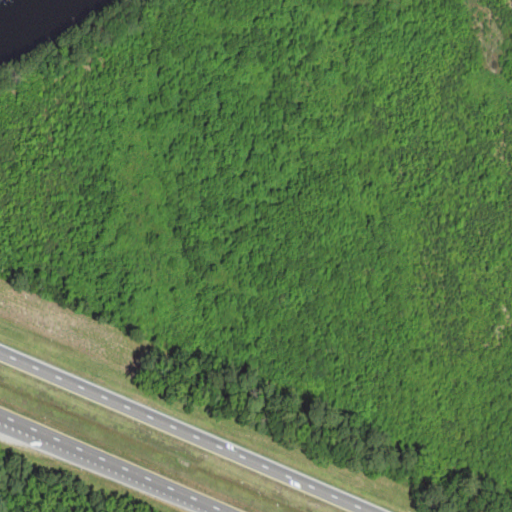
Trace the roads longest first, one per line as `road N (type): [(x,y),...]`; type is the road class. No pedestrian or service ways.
road 1 (motorway): [(367,511),(0,353)]
road 2 (motorway): [(0,416),(223,511)]
road 3 (motorway): [(0,425),(217,511)]
